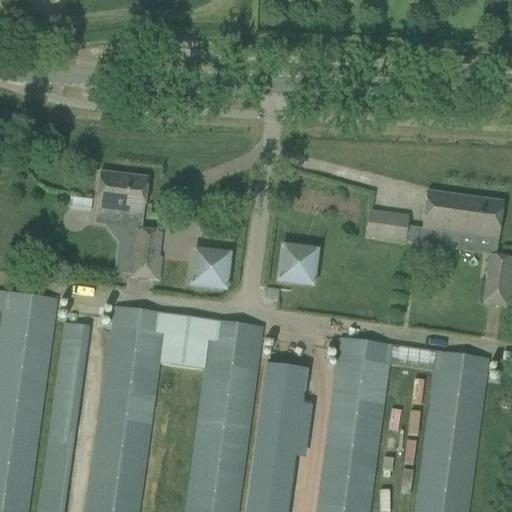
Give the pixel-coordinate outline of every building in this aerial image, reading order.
[(126,214),(124,231),(135,232),(129,279),(158,282),(161,259),(157,259),(160,234),(140,232),(142,216),(146,180),(99,174),(94,210),(126,214)] [(495,257),(497,241),(502,204),(425,194),(420,231),(419,240),(422,240),(456,246),(455,253),(486,257),(495,259),(495,257)] [(403,245),(404,243),(407,218),(368,213),(364,239),(403,245)] [(280,286),(320,288),(321,248),(281,247),(280,286)] [(191,289),(230,293),(234,253),(195,249),(191,289)] [(479,304),(510,309),(511,292),(511,284),(509,284),(511,261),(511,259),(495,257),(495,259),(486,257),(479,304)] [(0,511),(28,511),(57,302),(0,294),(0,312),(0,313),(0,314),(0,511)] [(114,310),(85,511),(132,511),(151,365),(202,373),(184,511),(234,511),(260,330),(114,310)] [(62,325),(40,511),(65,511),(86,327),(62,325)] [(465,511),(483,381),(486,361),(339,341),(336,361),(314,511),(365,511),(385,370),(433,376),(414,511),(465,511)] [(307,373),(265,367),(245,511),(285,511),(298,417),(301,418),(307,373)]
